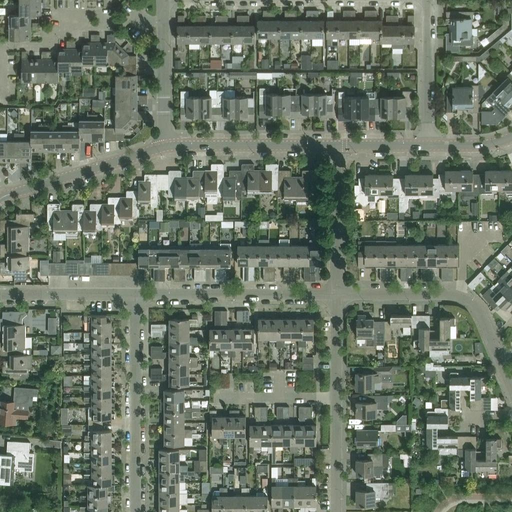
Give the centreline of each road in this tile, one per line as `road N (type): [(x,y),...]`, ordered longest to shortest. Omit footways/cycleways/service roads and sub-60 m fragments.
road 1 (residential): [(133,294),(134,511)]
road 2 (residential): [(336,294),(133,294)]
road 3 (residential): [(498,353),(477,307),(462,297),(336,294)]
road 4 (tertiary): [(0,198),(165,148)]
road 5 (tertiary): [(165,148),(336,145)]
road 6 (residential): [(16,44),(41,44),(64,26),(167,25)]
road 7 (residential): [(336,294),(336,145)]
road 8 (residential): [(426,147),(427,0)]
road 9 (residential): [(133,294),(0,294)]
road 10 (residential): [(165,148),(167,25)]
